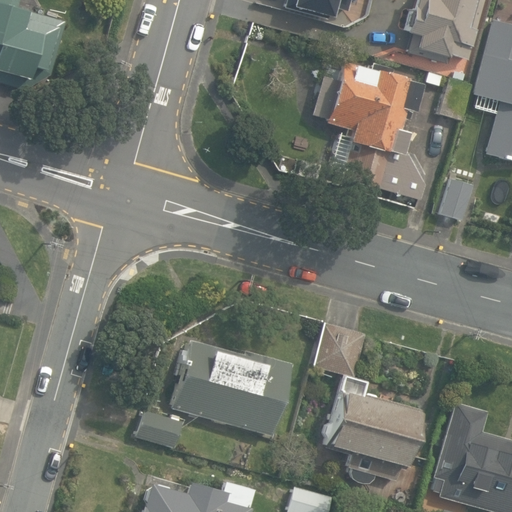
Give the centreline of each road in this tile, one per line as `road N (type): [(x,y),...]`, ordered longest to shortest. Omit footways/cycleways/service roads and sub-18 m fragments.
road 1 (residential): [(114,192),(511,304)]
road 2 (residential): [(114,192),(24,511)]
road 3 (residential): [(170,0),(114,192)]
